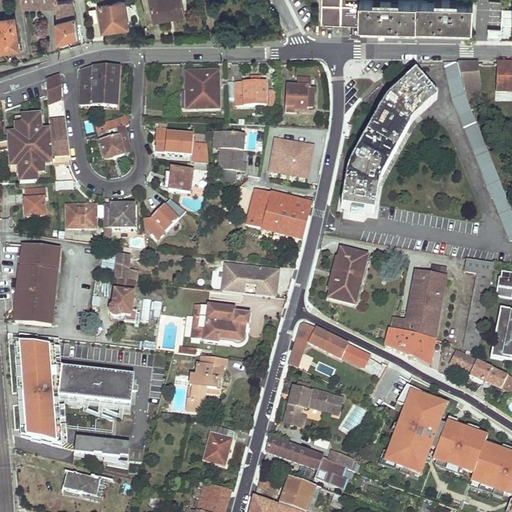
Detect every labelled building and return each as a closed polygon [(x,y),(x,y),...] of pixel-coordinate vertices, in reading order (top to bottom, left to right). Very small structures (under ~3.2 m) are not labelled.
[(72,0),(66,0),(58,1),(57,0),(21,0),(22,6),(35,5),(56,5),(56,22),(75,16),(72,0)] [(119,27),(128,26),(123,0),(117,0),(98,3),(102,30),(119,27)] [(185,15),(181,0),(148,0),(153,22),(161,21),(161,18),(171,16),(172,18),(185,15)] [(322,0),(322,23),(359,23),(359,22),(462,24),(472,25),(473,7),(473,1),(450,1),(450,0),(322,0)] [(96,8),(89,9),(91,23),(98,21),(96,8)] [(511,8),(502,8),(501,24),(511,23),(511,8)] [(57,41),(78,35),(75,16),(56,22),(57,41)] [(0,55),(18,53),(13,22),(0,23),(0,55)] [(501,37),(501,28),(488,28),(488,37),(501,37)] [(511,212),(467,101),(458,64),(444,64),(452,100),(510,242),(511,241),(511,212)] [(467,101),(482,99),(478,64),(458,64),(467,101)] [(511,92),(511,64),(497,64),(496,92),(511,92)] [(107,67),(94,67),(81,70),(79,106),(117,108),(120,68),(107,67)] [(186,93),(182,93),(182,110),(219,109),(218,72),(193,72),(186,73),(186,93)] [(411,123),(436,101),(414,76),(392,95),(393,97),(391,100),(386,106),(384,109),(382,108),(350,164),(348,169),(346,174),(341,208),(373,214),(378,184),(380,178),(410,125),(411,123)] [(61,90),(59,77),(46,82),(47,93),(61,90)] [(297,88),(286,87),(285,114),(297,114),(297,109),(306,109),(306,108),(308,90),(310,90),(310,89),(310,80),(297,80),(297,88)] [(251,83),(235,83),(235,107),(266,106),(266,82),(260,82),(251,83)] [(47,93),(48,106),(61,102),(61,90),(47,93)] [(8,134),(11,167),(18,166),(20,184),(36,183),(35,173),(43,172),(43,164),(52,163),(50,131),(41,132),(39,116),(15,118),(16,133),(8,134)] [(50,131),(52,163),(53,167),(69,165),(67,149),(64,121),(49,122),(50,131)] [(118,129),(116,122),(103,125),(105,133),(117,130),(118,129)] [(105,133),(103,125),(95,127),(97,135),(105,133)] [(116,158),(124,156),(122,151),(131,149),(125,128),(118,129),(117,130),(105,133),(97,135),(104,159),(116,156),(116,158)] [(168,134),(168,129),(156,128),(155,143),(156,143),(156,142),(159,142),(160,134),(168,134)] [(244,153),(246,136),(224,133),(219,170),(246,173),(248,165),(243,164),(240,163),(241,153),(244,153)] [(190,163),(195,163),(208,164),(207,144),(195,144),(195,139),(193,139),(193,137),(168,134),(160,134),(159,142),(156,142),(156,143),(155,152),(191,156),(190,163)] [(311,165),(314,148),(275,140),(269,172),(308,179),(311,165)] [(191,195),(194,171),(170,168),(169,175),(166,174),(164,190),(167,190),(167,192),(191,195)] [(72,190),(71,182),(54,183),(56,191),(72,190)] [(270,195),(255,191),(246,225),(261,230),(302,241),(313,200),(306,199),(305,203),(270,194),(270,195)] [(25,201),(26,219),(45,217),(44,200),(46,199),(46,192),(27,193),(27,200),(25,201)] [(93,217),(93,205),(66,205),(66,227),(74,228),(74,231),(96,231),(96,217),(93,217)] [(126,208),(126,205),(103,205),(104,243),(111,243),(111,228),(133,228),(133,208),(126,208)] [(178,220),(164,207),(151,219),(143,220),(145,231),(148,231),(150,233),(157,240),(178,220)] [(191,233),(198,224),(188,217),(182,225),(191,233)] [(150,233),(146,237),(146,242),(151,247),(157,240),(150,233)] [(21,268),(57,272),(59,250),(23,246),(22,260),(21,268)] [(355,306),(367,258),(341,251),(335,273),(329,299),(355,306)] [(134,256),(121,255),(119,270),(133,271),(134,256)] [(465,356),(474,361),(478,354),(494,265),(467,261),(465,272),(477,275),(464,349),(468,350),(465,356)] [(255,296),(275,299),(278,276),(276,272),(252,269),(252,271),(249,271),(250,268),(225,265),(223,283),(232,284),(231,293),(245,295),(246,287),(257,288),(255,296)] [(393,320),(391,330),(434,341),(447,270),(431,267),(430,275),(416,272),(407,322),(393,320)] [(57,272),(21,268),(18,295),(15,322),(51,326),(57,272)] [(133,271),(119,270),(119,280),(132,281),(133,271)] [(511,272),(499,271),(495,297),(511,299),(511,298),(511,272)] [(130,318),(135,282),(119,280),(116,280),(113,308),(110,310),(110,314),(112,317),(117,318),(119,316),(130,318)] [(222,292),(231,293),(232,284),(223,283),(222,292)] [(148,314),(150,302),(144,301),(142,313),(148,314)] [(235,314),(235,310),(208,306),(203,341),(218,343),(218,338),(234,340),(238,342),(241,342),(244,340),(244,336),(243,334),(244,326),(248,327),(250,316),(235,314)] [(511,311),(501,310),(491,359),(511,362),(511,311)] [(304,324),(300,326),(297,338),(306,343),(341,360),(348,346),(304,324)] [(429,368),(434,341),(391,330),(388,330),(383,346),(396,352),(429,368)] [(37,337),(20,335),(19,345),(36,347),(37,337)] [(298,369),(306,343),(297,338),(289,365),(298,369)] [(57,370),(56,350),(19,345),(25,440),(61,444),(58,398),(130,406),(134,377),(57,370)] [(368,366),(372,358),(348,346),(341,360),(349,364),(352,358),(368,366)] [(498,372),(474,361),(465,356),(456,351),(449,365),(470,376),(482,383),(483,382),(492,386),(498,372)] [(192,400),(188,400),(187,411),(201,413),(202,403),(205,403),(206,394),(207,390),(220,391),(223,369),(226,369),(227,360),(202,358),(201,366),(198,366),(197,377),(192,377),(190,388),(193,388),(192,400)] [(381,378),(387,366),(375,360),(368,372),(381,378)] [(498,372),(492,386),(501,391),(508,377),(498,372)] [(511,379),(508,377),(501,391),(511,396),(511,394),(511,379)] [(344,399),(309,391),(310,388),(299,385),(298,390),(294,389),(293,397),(296,397),(295,403),(291,402),(286,425),(298,428),(301,417),(303,410),(308,411),(308,409),(340,416),(344,399)] [(444,405),(407,391),(380,461),(418,475),(424,458),(439,419),(444,405)] [(351,437),(367,412),(354,403),(338,428),(351,437)] [(304,429),(307,419),(301,417),(298,428),(304,429)] [(484,437),(439,419),(424,458),(469,476),(482,442),(484,437)] [(204,461),(225,467),(230,446),(234,432),(214,427),(211,434),(204,461)] [(77,437),(74,452),(127,460),(129,445),(77,437)] [(316,487),(321,490),(334,495),(341,497),(345,485),(347,482),(351,471),(330,462),(324,460),(325,458),(270,437),(266,453),(314,470),(308,485),(316,487)] [(511,453),(482,442),(469,476),(466,483),(511,500),(511,496),(511,453)] [(330,462),(351,471),(356,461),(334,452),(331,460),(330,462)] [(360,475),(351,471),(347,482),(355,485),(360,475)] [(91,479),(67,473),(63,490),(97,499),(101,479),(91,477),(91,479)] [(279,505),(298,511),(306,511),(316,487),(308,485),(290,477),(284,491),(279,505)] [(102,503),(107,481),(101,479),(97,499),(96,501),(102,503)] [(225,511),(227,506),(232,492),(198,482),(193,497),(196,498),(201,500),(197,511),(225,511)] [(341,497),(345,499),(360,504),(365,493),(345,485),(341,497)] [(312,511),(321,490),(316,487),(306,511),(312,511)] [(373,509),(378,497),(372,495),(365,493),(360,504),(373,509)] [(345,499),(341,497),(334,495),(330,505),(341,510),(345,499)] [(194,511),(197,511),(201,500),(196,498),(193,511),(194,511)] [(252,507),(251,511),(292,511),(255,498),(252,507)] [(430,510),(432,502),(423,500),(421,507),(430,510)]
